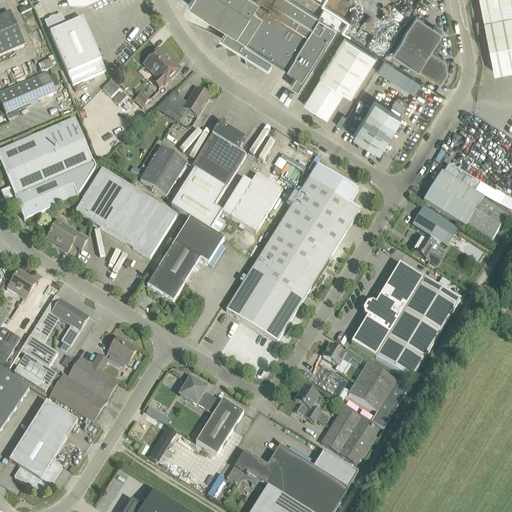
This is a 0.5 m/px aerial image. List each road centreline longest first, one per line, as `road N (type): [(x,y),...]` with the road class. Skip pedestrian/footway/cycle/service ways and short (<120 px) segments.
road 1 (unclassified): [(171,343),(252,392),(271,388),(398,191)]
road 2 (track): [(338,511),(511,231)]
road 3 (unclassified): [(398,191),(228,83),(196,57),(160,0)]
road 4 (unclassified): [(455,0),(468,79),(398,191)]
road 5 (unclassified): [(56,511),(69,505),(171,343)]
road 6 (unclassified): [(0,230),(171,343)]
road 7 (track): [(218,511),(108,443)]
